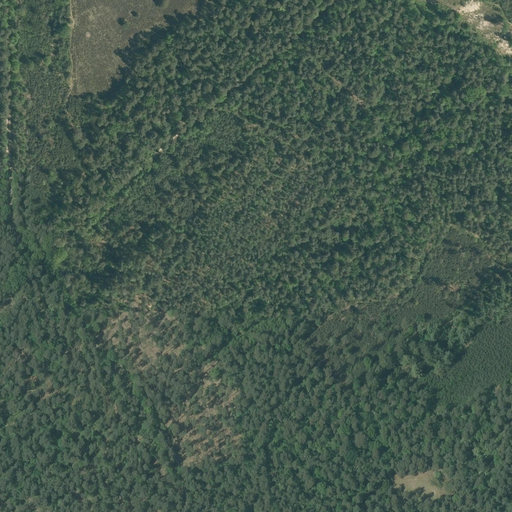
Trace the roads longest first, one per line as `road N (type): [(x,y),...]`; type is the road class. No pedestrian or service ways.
road 1 (track): [(332,0),(0,295)]
road 2 (track): [(17,240),(10,221),(6,0)]
road 3 (track): [(218,511),(81,327)]
